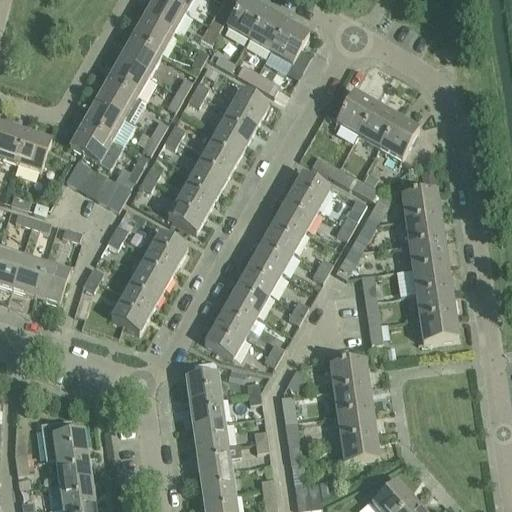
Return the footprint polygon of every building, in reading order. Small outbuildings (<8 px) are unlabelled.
[(158,0),(157,2),(185,19),(196,0),(158,0)] [(157,2),(144,24),(173,40),(185,19),(157,2)] [(221,10),(209,32),(219,38),(235,9),(225,3),(221,10)] [(225,34),(247,46),(264,16),(242,4),(225,34)] [(264,16),(247,46),(269,58),(286,28),(264,16)] [(144,24),(132,46),(161,62),(173,40),(144,24)] [(286,28),(269,58),(291,71),(303,78),(310,64),(299,57),(308,41),(286,28)] [(211,53),(219,38),(209,32),(201,47),(211,53)] [(132,46),(120,67),(148,84),(161,62),(132,46)] [(193,71),(200,75),(200,76),(208,60),(201,56),(193,71)] [(213,70),(229,78),(233,70),(218,62),(213,70)] [(120,67),(107,89),(136,105),(148,84),(120,67)] [(242,73),(237,83),(250,90),(256,81),(242,73)] [(250,90),(274,103),(279,94),(256,81),(250,90)] [(185,84),(176,100),(184,104),(193,88),(185,84)] [(95,110),(133,132),(145,111),(136,105),(107,89),(95,110)] [(198,90),(193,98),(203,103),(208,94),(198,90)] [(241,97),(229,118),(257,134),(269,112),(241,97)] [(193,98),(188,107),(198,113),(203,103),(193,98)] [(355,99),(338,129),(359,141),(376,111),(355,99)] [(168,114),(176,118),(184,104),(176,100),(168,114)] [(82,132),(122,155),(135,133),(133,132),(95,110),(82,132)] [(376,111),(359,141),(380,153),(397,123),(376,111)] [(229,118),(217,139),(245,155),(257,134),(229,118)] [(397,123),(380,153),(402,166),(419,136),(397,123)] [(160,128),(151,143),(159,147),(168,132),(160,128)] [(4,131),(0,141),(0,165),(17,171),(28,139),(4,131)] [(70,153),(78,157),(99,169),(110,176),(122,155),(82,132),(70,153)] [(174,132),(169,140),(180,146),(184,138),(174,132)] [(28,139),(17,171),(40,179),(51,147),(28,139)] [(217,139),(205,160),(233,176),(245,155),(217,139)] [(169,140),(164,150),(174,155),(180,146),(169,140)] [(143,157),(151,161),(159,147),(151,143),(143,157)] [(127,187),(134,191),(143,175),(149,165),(141,160),(135,171),(127,187)] [(205,160),(193,181),(221,197),(233,176),(205,160)] [(317,164),(312,174),(328,183),(333,173),(317,164)] [(67,189),(76,195),(88,173),(79,168),(67,189)] [(88,173),(76,195),(87,201),(99,180),(88,173)] [(150,174),(145,182),(156,188),(160,180),(150,174)] [(339,176),(334,186),(349,194),(354,184),(339,176)] [(433,176),(421,178),(423,191),(435,190),(433,176)] [(367,179),(363,186),(373,191),(377,184),(367,179)] [(99,180),(87,201),(98,207),(110,186),(99,180)] [(303,180),(290,202),(317,218),(330,196),(303,180)] [(193,181),(181,202),(209,218),(221,197),(193,181)] [(145,182),(140,192),(150,198),(156,188),(145,182)] [(110,186),(98,207),(107,212),(119,191),(110,186)] [(360,188),(355,198),(371,207),(376,197),(360,188)] [(119,191),(107,212),(118,218),(130,197),(119,191)] [(402,203),(406,228),(441,223),(437,198),(402,203)] [(375,209),(373,214),(384,219),(391,205),(381,199),(375,209)] [(14,202),(11,211),(28,216),(31,208),(14,202)] [(196,240),(209,218),(181,202),(169,224),(196,240)] [(290,202),(278,223),(305,239),(317,218),(290,202)] [(37,210),(35,218),(45,221),(47,213),(37,210)] [(15,229),(31,234),(33,226),(18,221),(15,229)] [(278,223),(266,244),(293,260),(305,239),(278,223)] [(346,223),(341,232),(351,237),(356,229),(346,223)] [(406,228),(409,252),(444,247),(441,223),(406,228)] [(33,226),(31,234),(47,239),(50,231),(33,226)] [(117,232),(112,240),(123,246),(128,238),(117,232)] [(336,241),(346,246),(351,237),(341,232),(336,241)] [(79,249),(81,241),(66,236),(63,244),(79,249)] [(160,239),(148,261),(175,276),(187,255),(160,239)] [(112,240),(107,250),(118,255),(123,246),(112,240)] [(266,244),(254,265),(281,281),(293,260),(266,244)] [(409,252),(413,276),(448,271),(444,247),(409,252)] [(345,285),(346,286),(361,259),(350,253),(336,280),(345,285)] [(0,256),(0,292),(11,296),(21,263),(0,256)] [(44,271),(34,303),(58,311),(69,279),(52,273),(55,263),(48,260),(45,271),(44,271)] [(148,261),(136,282),(163,297),(175,276),(148,261)] [(21,263),(11,296),(34,303),(44,271),(21,263)] [(254,265),(242,286),(269,302),(281,281),(254,265)] [(322,265),(318,274),(328,280),(333,271),(322,265)] [(413,276),(416,301),(451,296),(448,271),(413,276)] [(93,274),(89,282),(99,288),(103,280),(93,274)] [(312,283),(322,289),(328,280),(318,274),(312,283)] [(360,283),(364,308),(377,307),(373,281),(360,283)] [(89,282),(83,292),(94,298),(99,288),(89,282)] [(136,282),(124,302),(151,318),(163,297),(136,282)] [(242,286),(229,307),(257,323),(269,302),(242,286)] [(416,301),(420,325),(455,320),(451,296),(416,301)] [(139,339),(151,318),(124,302),(112,324),(139,339)] [(229,307),(217,328),(245,344),(257,323),(229,307)] [(364,308),(368,333),(380,331),(377,307),(364,308)] [(298,308),(293,316),(304,322),(308,313),(298,308)] [(288,325),(298,331),(304,322),(293,316),(288,325)] [(459,345),(455,320),(420,325),(424,350),(459,345)] [(232,366),(245,344),(217,328),(205,350),(232,366)] [(370,350),(383,348),(382,346),(389,345),(387,330),(380,331),(368,333),(370,350)] [(274,350),(269,358),(279,364),(284,356),(274,350)] [(269,358),(260,375),(271,378),(279,364),(269,358)] [(330,372),(334,397),(369,392),(365,367),(330,372)] [(299,374),(291,390),(301,396),(310,380),(299,374)] [(232,375),(229,386),(244,390),(247,378),(232,375)] [(186,385),(190,409),(221,405),(218,380),(186,385)] [(247,391),(248,401),(260,399),(258,390),(247,391)] [(334,397),(337,422),(372,416),(369,392),(334,397)] [(250,412),(261,410),(260,399),(248,401),(250,412)] [(281,405),(283,423),(296,421),(293,403),(281,405)] [(190,409),(193,433),(224,429),(221,405),(190,409)] [(337,422),(341,446),(376,441),(372,416),(337,422)] [(42,432),(48,468),(89,463),(86,438),(74,440),(72,428),(42,432)] [(284,430),(287,448),(300,446),(297,428),(284,430)] [(193,433),(197,457),(228,453),(224,429),(193,433)] [(18,434),(16,463),(18,472),(29,471),(28,461),(29,435),(18,434)] [(254,439),(255,449),(267,448),(265,438),(254,439)] [(379,466),(376,441),(341,446),(344,471),(379,466)] [(257,460),(268,458),(267,448),(255,449),(257,460)] [(197,457),(200,481),(232,477),(230,465),(241,464),(239,452),(228,453),(197,457)] [(288,454),(291,472),(303,471),(301,452),(288,454)] [(58,468),(61,491),(93,486),(89,463),(48,468),(48,470),(58,468)] [(31,482),(29,471),(18,472),(19,484),(31,482)] [(200,481),(204,506),(235,502),(232,477),(200,481)] [(261,487),(263,498),(274,496),(273,485),(261,487)] [(61,491),(63,511),(87,511),(96,511),(93,486),(61,491)] [(371,511),(407,511),(413,507),(397,488),(371,511)] [(306,491),(309,511),(321,511),(318,489),(306,491)] [(296,511),(309,511),(306,491),(294,492),(296,511)] [(265,511),(276,511),(274,496),(263,498),(265,511)] [(236,511),(235,502),(204,506),(204,511),(236,511)]
